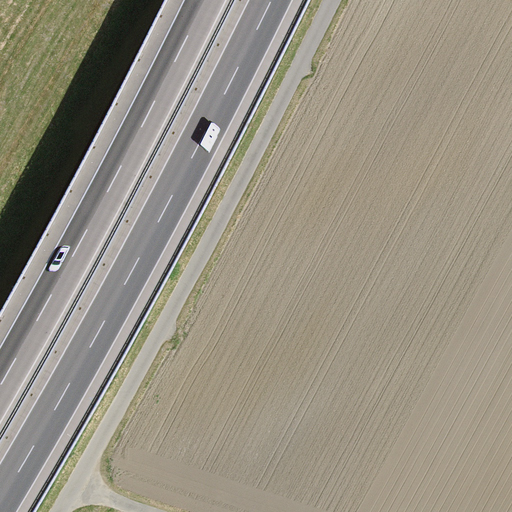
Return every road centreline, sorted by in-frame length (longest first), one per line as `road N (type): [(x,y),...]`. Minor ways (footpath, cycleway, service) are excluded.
road 1 (unclassified): [(331,0),(57,511)]
road 2 (motorway): [(0,502),(271,0)]
road 3 (motorway): [(205,0),(0,385)]
